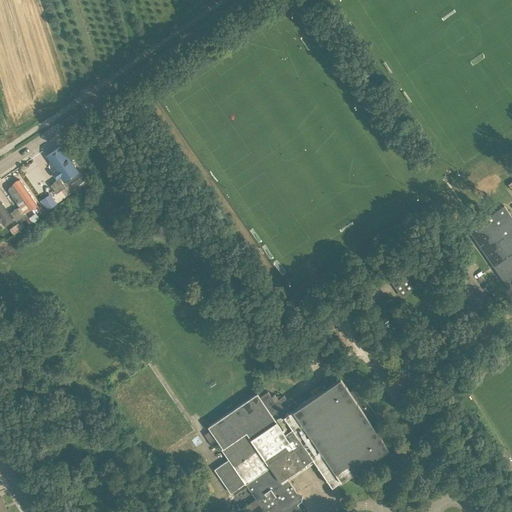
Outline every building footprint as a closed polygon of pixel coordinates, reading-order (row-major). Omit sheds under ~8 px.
[(79,172),(60,147),(48,156),(66,181),(79,172)] [(32,167),(22,173),(39,199),(48,193),(32,167)] [(91,181),(86,174),(71,184),(76,191),(91,181)] [(55,182),(61,190),(65,187),(60,179),(55,182)] [(12,186),(30,211),(37,206),(20,181),(12,186)] [(61,190),(55,182),(50,185),(56,193),(61,190)] [(43,204),(47,210),(57,203),(52,197),(43,204)] [(42,205),(36,209),(40,215),(46,211),(42,205)] [(17,208),(15,209),(21,218),(26,214),(20,206),(17,208)] [(511,288),(511,217),(504,206),(469,230),(468,229),(468,230),(504,282),(506,281),(511,288)] [(0,209),(0,226),(2,229),(9,225),(0,209)] [(21,218),(15,209),(10,212),(16,221),(21,218)] [(10,229),(13,234),(25,226),(22,223),(19,225),(18,223),(10,229)] [(414,288),(427,280),(413,260),(388,277),(395,287),(407,278),(414,288)] [(323,323),(319,317),(315,320),(319,326),(323,323)] [(301,511),(302,511),(296,503),(300,500),(301,496),(296,495),(297,493),(286,477),(312,458),(331,486),(388,447),(374,427),(380,422),(355,387),(349,392),(339,378),(299,407),(293,398),(288,400),(285,395),(279,399),(276,394),(272,397),(269,392),(261,397),(258,393),(209,426),(211,426),(224,446),(222,448),(229,459),(215,469),(231,493),(245,483),(256,499),(236,511),(247,511),(256,506),(254,503),(257,501),(264,511),(269,508),(271,511),(301,511)]
